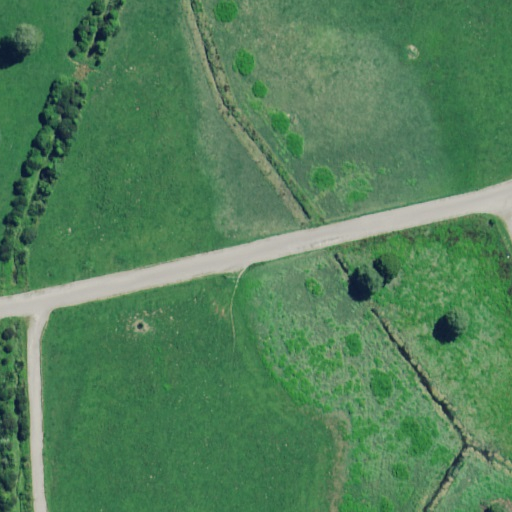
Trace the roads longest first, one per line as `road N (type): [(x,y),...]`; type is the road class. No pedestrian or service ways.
road 1 (track): [(511,195),(0,308)]
road 2 (track): [(38,303),(41,511)]
